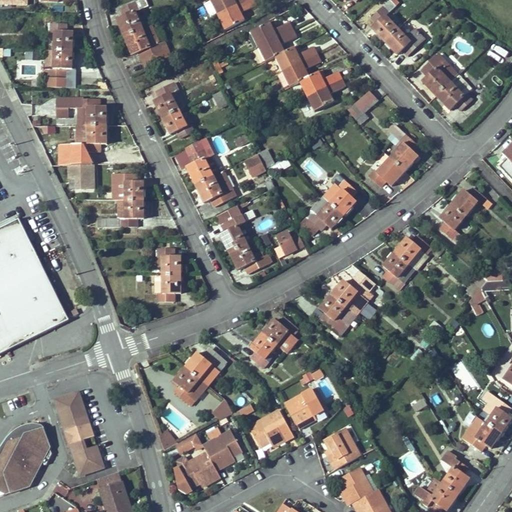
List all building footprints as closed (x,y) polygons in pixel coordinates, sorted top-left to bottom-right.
[(143,30),(135,12),(148,6),(144,0),(142,0),(121,9),(124,17),(119,18),(122,25),(120,26),(124,38),(143,30)] [(218,16),(249,0),(211,0),(210,1),(218,16)] [(244,21),(240,14),(244,12),(256,6),(253,0),(249,0),(218,16),(225,31),(244,21)] [(398,30),(386,16),(390,12),(396,7),(391,2),(372,19),(377,24),(373,29),(385,42),(398,30)] [(402,26),(390,12),(386,16),(398,30),(402,26)] [(258,47),(293,30),(290,23),(277,29),(274,31),(270,23),(251,32),(258,47)] [(66,32),(66,24),(50,24),(50,32),(54,32),(54,50),(72,51),(73,38),(67,38),(68,32),(66,32)] [(158,45),(151,27),(143,30),(124,38),(129,49),(132,48),(134,55),(139,53),(146,70),(171,58),(164,42),(158,45)] [(281,45),(285,44),(297,38),(293,30),(258,47),(266,62),(276,57),(285,53),(281,45)] [(408,56),(425,40),(416,30),(407,38),(398,30),(385,42),(397,55),(403,51),(408,56)] [(295,48),(288,51),(285,53),(276,57),(283,72),(317,55),(314,48),(301,53),(298,55),(295,48)] [(65,77),(65,69),(72,69),(72,51),(54,50),(53,68),(46,68),(45,77),(65,77)] [(300,82),(310,78),(306,69),(309,68),(321,62),(317,55),(283,72),(291,87),(300,82)] [(440,67),(445,63),(439,57),(438,57),(437,56),(430,62),(432,64),(435,61),(440,67)] [(458,77),(445,63),(440,67),(435,61),(432,64),(423,72),(429,77),(425,81),(430,86),(428,88),(437,97),(458,77)] [(307,97),(341,79),(338,73),(326,79),(322,80),(319,73),(313,76),(310,78),(300,82),(307,97)] [(473,101),(467,95),(471,91),(458,77),(437,97),(446,106),(448,104),(453,109),(456,106),(462,111),(473,101)] [(333,102),(329,94),(333,92),(345,86),(341,79),(307,97),(314,112),(333,102)] [(185,108),(177,92),(179,91),(175,83),(157,93),(160,100),(159,101),(161,106),(157,108),(162,119),(184,108),(185,108)] [(229,104),(223,92),(213,97),(219,109),(229,104)] [(356,120),(378,101),(369,92),(348,110),(356,120)] [(106,126),(106,100),(57,100),(57,109),(69,108),(78,108),(79,126),(106,126)] [(187,127),(180,112),(185,110),(184,108),(162,119),(168,130),(172,128),(175,133),(176,132),(179,139),(194,132),(190,125),(187,127)] [(55,133),(55,126),(42,126),(42,134),(55,133)] [(106,126),(79,126),(77,126),(77,143),(70,143),(70,152),(100,152),(100,144),(101,144),(101,139),(106,138),(106,126)] [(411,160),(416,155),(413,152),(418,145),(398,128),(397,127),(396,126),(395,126),(394,126),(393,126),(392,126),(391,126),(390,127),(390,128),(390,129),(390,130),(390,131),(391,132),(392,133),(404,144),(391,158),(405,171),(413,162),(411,160)] [(246,143),(243,136),(234,140),(237,147),(246,143)] [(206,139),(185,149),(190,158),(210,148),(206,139)] [(511,147),(508,151),(511,154),(507,159),(508,160),(503,165),(511,174),(511,147)] [(210,178),(202,162),(211,157),(214,156),(210,148),(190,158),(194,165),(190,167),(193,174),(190,175),(196,186),(210,178)] [(274,165),(267,151),(258,155),(265,169),(274,165)] [(219,174),(211,157),(202,162),(210,178),(219,174)] [(264,170),(257,157),(244,163),(251,176),(264,170)] [(396,181),(405,171),(391,158),(377,173),(375,171),(369,176),(381,187),(386,181),(390,185),(394,179),(396,181)] [(97,189),(96,164),(69,165),(70,189),(97,189)] [(236,197),(223,172),(219,174),(210,178),(196,186),(202,198),(204,197),(207,202),(212,200),(215,207),(236,197)] [(235,172),(229,175),(234,187),(241,184),(235,172)] [(144,201),(144,184),(136,184),(137,175),(120,175),(120,183),(125,184),(125,189),(114,189),(114,201),(126,201),(144,201)] [(349,203),(352,199),(351,198),(357,192),(338,175),(332,181),(337,186),(343,191),(331,204),(344,216),(352,206),(349,203)] [(331,204),(343,191),(337,186),(325,198),(331,204)] [(467,218),(478,204),(483,208),(484,206),(488,209),(492,205),(474,190),(469,195),(468,194),(464,199),(460,196),(452,206),(467,218)] [(331,229),(344,216),(331,204),(325,198),(324,198),(311,212),(311,211),(306,217),(309,220),(315,226),(321,231),(327,225),(331,229)] [(144,201),(126,201),(125,210),(118,210),(118,219),(106,218),(106,227),(136,227),(137,219),(144,219),(144,201)] [(456,231),(467,218),(452,206),(441,220),(446,224),(441,230),(457,243),(462,237),(456,231)] [(248,219),(256,216),(253,209),(246,212),(248,219)] [(0,227),(0,352),(70,318),(21,217),(0,227)] [(247,244),(238,227),(241,225),(238,218),(224,225),(227,231),(223,234),(226,241),(223,242),(228,250),(229,253),(247,244)] [(309,233),(315,226),(309,220),(302,227),(309,233)] [(304,247),(299,236),(292,240),(288,232),(276,238),(285,256),(304,247)] [(410,265),(421,252),(426,256),(432,249),(417,238),(412,244),(407,240),(396,254),(410,265)] [(253,256),(247,244),(229,253),(235,265),(237,264),(240,270),(245,267),(248,274),(262,268),(256,255),(253,256)] [(184,273),(184,260),(179,260),(179,255),(177,255),(177,247),(161,247),(162,255),(165,255),(166,273),(184,273)] [(417,271),(428,258),(427,256),(426,256),(421,252),(410,265),(416,270),(417,271)] [(399,279),(410,265),(396,254),(387,263),(391,267),(388,271),(389,272),(384,278),(400,291),(405,285),(404,284),(399,279)] [(404,284),(416,270),(410,265),(399,279),(404,284)] [(502,280),(501,271),(487,272),(483,277),(488,282),(502,280)] [(184,285),(184,273),(166,273),(165,291),(162,291),(162,299),(178,299),(178,291),(179,291),(179,286),(184,285)] [(488,282),(483,277),(481,276),(477,281),(479,283),(477,286),(481,289),(488,282)] [(511,290),(511,288),(511,284),(508,280),(502,280),(488,282),(481,289),(480,291),(486,300),(489,297),(486,292),(511,290)] [(346,309),(358,295),(363,299),(369,292),(354,281),(349,287),(347,285),(343,290),(340,287),(331,297),(346,309)] [(353,314),(364,300),(363,299),(358,295),(346,309),(353,314)] [(346,309),(331,297),(321,310),(326,314),(321,321),(333,331),(336,328),(340,322),(347,328),(356,317),(353,314),(346,309)] [(72,318),(80,314),(77,307),(69,311),(72,318)] [(277,346),(288,333),(294,337),(299,331),(285,319),(280,325),(274,320),(263,335),(277,346)] [(455,332),(461,324),(453,319),(448,327),(455,332)] [(347,328),(340,322),(336,328),(342,333),(347,328)] [(445,330),(435,322),(430,329),(439,337),(445,330)] [(132,329),(123,324),(121,328),(130,333),(132,329)] [(265,360),(277,346),(263,335),(255,345),(258,348),(255,352),(257,354),(252,360),(264,368),(268,363),(265,360)] [(200,380),(211,367),(215,369),(220,363),(208,353),(202,358),(198,363),(194,359),(186,369),(200,380)] [(198,363),(202,358),(198,355),(194,359),(198,363)] [(443,372),(440,366),(433,370),(437,376),(443,372)] [(190,406),(207,386),(200,380),(186,369),(174,382),(179,386),(173,393),(190,406)] [(96,435),(80,389),(55,398),(81,477),(108,467),(105,461),(99,444),(89,448),(85,439),(96,435)] [(323,411),(312,390),(284,405),(298,430),(312,422),(310,417),(323,411)] [(509,416),(507,414),(511,408),(489,392),(488,392),(486,392),(485,392),(484,392),(483,393),(483,394),(483,395),(483,396),(483,397),(483,398),(484,399),(485,400),(497,409),(487,423),(501,433),(508,424),(504,421),(509,416)] [(427,406),(424,401),(414,407),(416,412),(427,406)] [(220,422),(233,415),(226,402),(213,416),(220,422)] [(342,407),(346,417),(353,415),(349,404),(342,407)] [(253,412),(250,405),(233,415),(235,419),(243,415),(244,417),(253,412)] [(293,438),(279,411),(249,427),(261,448),(275,441),(278,446),(293,438)] [(487,423),(477,416),(462,438),(466,441),(471,435),(476,438),(487,423)] [(490,448),(501,433),(487,423),(476,438),(471,435),(466,441),(481,451),(485,445),(490,448)] [(50,458),(51,456),(41,428),(36,428),(36,424),(20,429),(13,435),(14,438),(7,440),(0,450),(0,497),(22,490),(41,464),(44,467),(50,458)] [(360,456),(345,429),(324,441),(331,454),(327,456),(335,470),(360,456)] [(176,446),(168,432),(159,437),(165,452),(174,447),(176,446)] [(241,453),(231,432),(203,447),(207,454),(217,472),(231,464),(229,460),(241,453)] [(203,447),(196,435),(176,446),(174,447),(179,456),(193,448),(195,452),(203,447)] [(463,483),(467,478),(464,475),(468,468),(455,459),(456,457),(449,452),(444,459),(452,464),(451,465),(454,468),(442,484),(458,496),(466,485),(463,483)] [(217,472),(207,454),(179,469),(190,490),(204,483),(205,486),(220,478),(217,472)] [(373,493),(360,469),(340,480),(346,491),(341,493),(344,500),(348,506),(353,504),(373,493)] [(108,511),(136,511),(126,480),(101,488),(108,511)] [(451,506),(458,496),(442,484),(433,496),(420,487),(415,495),(425,502),(423,504),(434,511),(436,511),(440,507),(445,509),(448,504),(451,506)] [(389,511),(378,490),(373,493),(353,504),(357,511),(389,511)]
